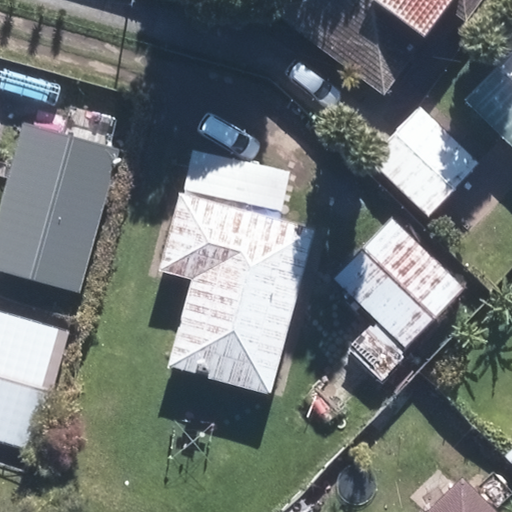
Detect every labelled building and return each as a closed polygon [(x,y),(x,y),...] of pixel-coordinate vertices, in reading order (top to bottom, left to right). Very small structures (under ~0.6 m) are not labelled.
[(271,0),(267,6),(383,88),(443,4),(468,22),(483,0),(271,0)] [(511,75),(484,104),(511,132),(511,75)] [(376,160),(440,222),(489,169),(424,107),(376,160)] [(127,145),(32,120),(0,239),(0,259),(88,284),(127,145)] [(183,368),(281,396),(327,234),(196,197),(174,273),(207,283),(183,368)] [(383,318),(320,382),(348,409),(466,287),(396,219),(341,276),(383,318)] [(0,432),(40,444),(73,328),(0,308),(0,432)] [(400,511),(472,511),(437,476),(400,511)]
